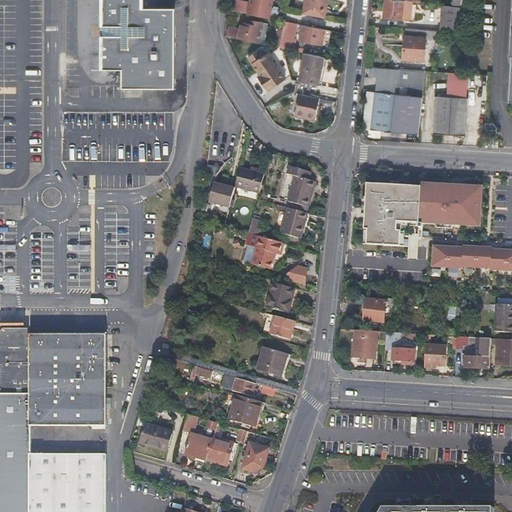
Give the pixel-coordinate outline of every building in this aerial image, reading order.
[(102,0),(102,69),(121,69),(121,88),(173,88),(173,9),(140,8),(140,0),(102,0)] [(242,12),(243,0),(241,0),(231,0),(230,11),(242,12)] [(251,0),(248,14),(271,19),(273,11),(270,10),(272,0),(251,0)] [(304,0),(302,13),(323,17),(326,0),(304,0)] [(402,0),(385,0),(383,17),(405,20),(406,11),(402,10),(402,0)] [(453,0),(453,7),(442,6),(440,30),(453,31),(455,0),(453,0)] [(419,30),(435,32),(437,10),(421,9),(419,30)] [(226,27),(225,36),(242,40),(258,43),(259,37),(258,37),(261,22),(251,20),(250,24),(241,22),(239,30),(226,27)] [(293,50),(299,25),(285,22),(279,47),(293,50)] [(323,30),(302,25),(299,40),(321,45),(323,30)] [(274,43),(279,44),(283,28),(279,26),(274,43)] [(419,30),(405,29),(402,59),(423,60),(425,39),(435,40),(435,32),(419,30)] [(258,50),(248,57),(260,75),(258,77),(267,91),(285,80),(267,53),(262,56),(258,50)] [(323,57),(304,53),(299,81),(317,85),(323,57)] [(448,73),(448,96),(468,96),(469,74),(448,73)] [(419,132),(422,98),(375,93),(371,130),(419,132)] [(318,98),(299,94),(294,113),(314,117),(318,98)] [(435,96),(433,133),(466,135),(468,98),(435,96)] [(306,213),(307,206),(313,182),(308,181),(310,173),(290,168),(288,176),(293,177),(287,201),(292,203),(290,209),(306,213)] [(263,175),(239,169),(235,187),(259,193),(263,175)] [(422,223),(483,227),(486,186),(424,182),(424,186),(422,222),(422,223)] [(208,204),(230,209),(234,189),(214,184),(208,204)] [(399,220),(422,222),(424,186),(369,184),(366,243),(403,246),(403,230),(399,230),(399,220)] [(290,209),(285,208),(279,233),(299,238),(306,213),(290,209)] [(261,220),(253,218),(249,234),(258,236),(261,220)] [(279,255),(282,243),(259,237),(252,265),(269,269),(274,254),(279,255)] [(466,248),(435,246),(434,267),(464,268),(464,267),(494,269),(494,270),(511,270),(511,250),(495,250),(495,248),(466,246),(466,248)] [(307,282),(308,265),(288,264),(288,281),(307,282)] [(272,283),(266,307),(287,313),(291,295),(295,296),(297,290),(272,283)] [(365,299),(363,320),(382,322),(384,301),(365,299)] [(511,305),(495,304),(494,331),(511,332),(511,305)] [(295,321),(275,316),(270,334),(290,339),(295,321)] [(28,338),(29,334),(23,334),(17,329),(1,329),(0,330),(0,337),(3,334),(15,333),(21,338),(28,338)] [(375,331),(356,330),(353,356),(373,358),(375,331)] [(385,341),(384,349),(392,349),(398,350),(399,338),(399,333),(385,332),(385,341)] [(0,511),(105,511),(106,454),(31,453),(31,425),(106,425),(106,388),(106,334),(62,334),(29,334),(28,338),(21,338),(15,333),(3,334),(0,337),(0,511)] [(467,337),(455,337),(455,349),(461,349),(461,345),(467,346),(467,337)] [(490,339),(481,338),(480,357),(489,357),(490,339)] [(511,364),(511,340),(496,339),(496,356),(504,356),(504,364),(511,364)] [(425,345),(424,364),(443,366),(444,346),(425,345)] [(284,353),(265,348),(259,371),(281,378),(283,368),(281,368),(284,353)] [(398,350),(392,349),(392,359),(413,360),(414,351),(398,350)] [(480,357),(474,357),(464,356),(463,366),(489,368),(489,357),(480,357)] [(504,356),(496,356),(495,364),(504,364),(504,356)] [(193,365),(190,380),(194,382),(196,375),(221,382),(223,374),(193,365)] [(255,383),(236,378),(233,391),(251,396),(255,383)] [(262,402),(235,394),(228,419),(254,427),(262,402)] [(187,414),(184,426),(193,429),(197,417),(187,414)] [(215,429),(217,422),(208,420),(206,427),(215,429)] [(146,423),(140,443),(152,446),(153,445),(167,449),(172,431),(146,423)] [(230,432),(229,439),(245,440),(245,433),(230,432)] [(185,454),(206,460),(212,439),(191,433),(185,454)] [(212,439),(206,460),(226,465),(233,443),(213,437),(212,439)] [(249,443),(241,469),(253,472),(264,466),(269,449),(249,443)] [(493,511),(493,508),(472,508),(472,505),(467,502),(464,502),(464,508),(457,508),(443,508),(436,508),(436,502),(434,502),(428,505),(428,508),(410,508),(404,510),(404,501),(402,501),(395,504),(395,510),(386,510),(384,511),(493,511)]
